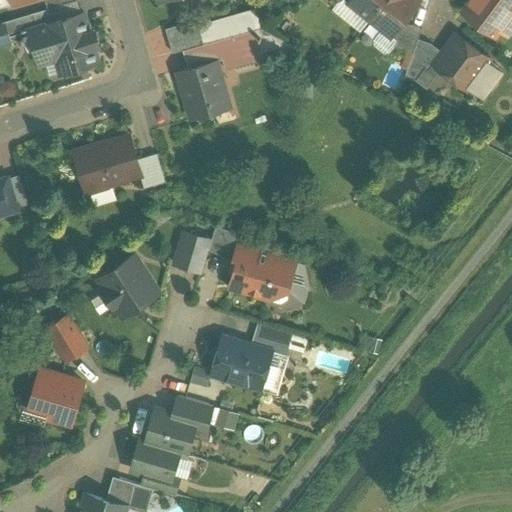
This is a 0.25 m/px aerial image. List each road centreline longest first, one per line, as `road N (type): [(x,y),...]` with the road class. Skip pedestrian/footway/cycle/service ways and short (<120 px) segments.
road 1 (residential): [(0,508),(88,459),(119,404),(158,378),(188,298)]
road 2 (residential): [(125,0),(135,47),(127,80),(95,100),(0,125)]
